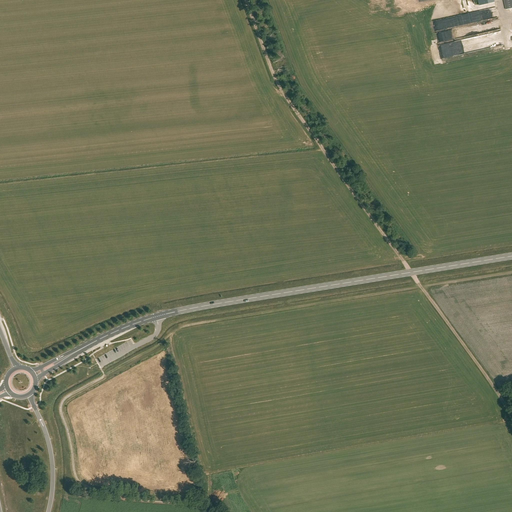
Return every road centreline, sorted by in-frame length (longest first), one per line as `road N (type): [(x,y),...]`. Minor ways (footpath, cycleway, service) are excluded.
road 1 (primary): [(75,352),(173,312),(511,256)]
road 2 (track): [(421,287),(277,84),(245,0)]
road 3 (track): [(104,375),(181,326),(421,287)]
road 4 (track): [(497,391),(421,287)]
road 5 (trunk): [(48,511),(49,444),(30,393)]
